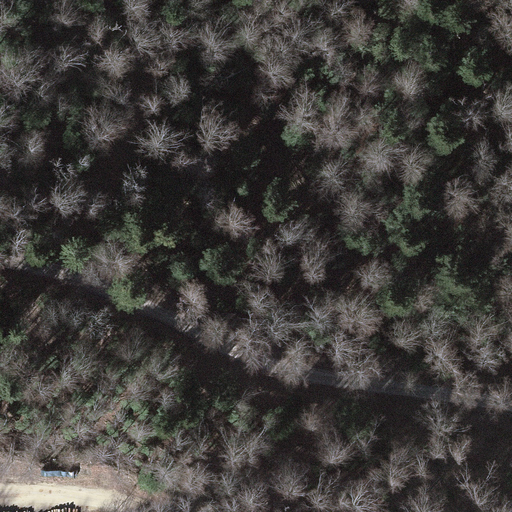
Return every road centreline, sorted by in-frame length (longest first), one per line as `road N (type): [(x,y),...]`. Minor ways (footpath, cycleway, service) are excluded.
road 1 (track): [(0,253),(161,307),(210,337),(288,367),(511,398)]
road 2 (track): [(168,511),(87,498),(0,503)]
